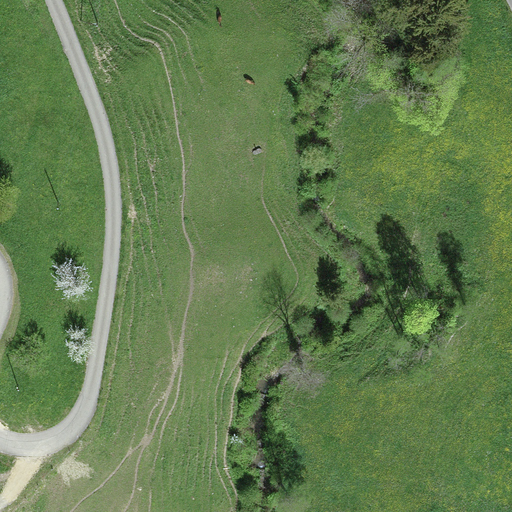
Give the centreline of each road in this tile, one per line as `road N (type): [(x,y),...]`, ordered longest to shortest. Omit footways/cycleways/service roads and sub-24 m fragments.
road 1 (motorway): [(479,511),(199,0)]
road 2 (motorway): [(0,50),(252,511)]
